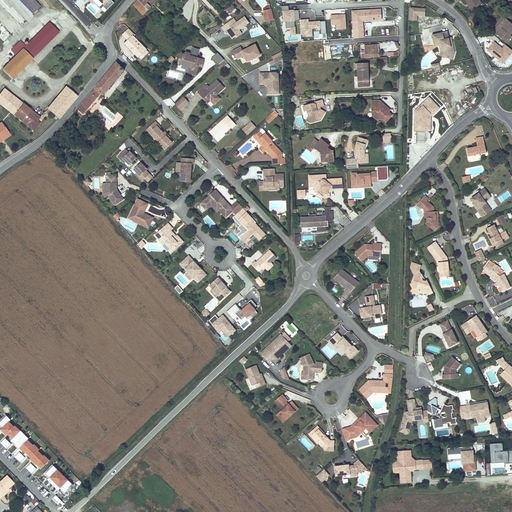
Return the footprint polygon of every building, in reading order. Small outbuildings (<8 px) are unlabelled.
[(26,20),(5,0),(0,0),(0,2),(21,24),(26,20)] [(40,5),(34,0),(19,0),(32,13),(40,5)] [(99,0),(103,3),(102,5),(106,8),(113,1),(111,0),(99,0)] [(137,0),(133,5),(143,15),(148,11),(157,0),(137,0)] [(464,0),(467,4),(472,10),(481,4),(478,0),(464,0)] [(226,9),(232,15),(237,11),(231,4),(226,9)] [(425,6),(410,5),(409,17),(417,18),(417,13),(425,13),(425,6)] [(299,10),(289,11),(289,6),(282,6),(282,11),(283,11),(284,17),(285,22),(286,22),(286,28),(291,28),(291,35),(296,35),(295,21),(300,21),(300,20),(299,10)] [(271,7),(263,9),(265,19),(273,17),(271,7)] [(381,10),(353,11),(353,21),(382,20),(381,10)] [(345,15),(331,16),(331,25),(337,25),(337,30),(346,29),(345,15)] [(50,22),(44,16),(33,27),(39,33),(50,22)] [(234,19),(221,28),(225,35),(227,34),(232,40),(235,38),(236,39),(243,34),(240,31),(250,24),(245,17),(236,23),(234,19)] [(26,46),(23,49),(33,58),(63,27),(54,18),(50,22),(39,33),(26,46)] [(511,32),(511,23),(505,18),(500,23),(504,27),(497,34),(506,42),(511,36),(510,35),(511,32)] [(308,20),(300,20),(300,21),(301,35),(306,34),(306,37),(312,36),(312,29),(321,28),(321,34),(327,34),(326,21),(308,22),(308,20)] [(11,34),(0,22),(0,37),(4,41),(11,34)] [(128,40),(125,43),(133,52),(135,54),(139,58),(139,57),(147,50),(134,37),(133,36),(135,34),(129,28),(123,34),(128,40)] [(365,29),(355,30),(355,38),(365,37),(365,29)] [(453,51),(450,38),(444,39),(442,31),(432,34),(435,44),(441,43),(443,51),(442,55),(450,58),(453,51)] [(16,56),(0,71),(0,73),(9,82),(33,58),(23,49),(26,46),(20,40),(11,50),(16,56)] [(502,48),(494,41),(487,50),(503,64),(511,52),(511,49),(505,44),(502,48)] [(378,45),(365,45),(365,48),(368,48),(368,54),(379,54),(378,45)] [(243,52),(241,48),(234,51),(238,59),(245,56),(248,62),(261,56),(256,46),(248,50),(248,51),(246,52),(245,51),(243,52)] [(147,50),(139,57),(141,60),(149,53),(147,50)] [(190,56),(190,53),(185,52),(185,54),(181,53),(179,61),(191,64),(191,67),(190,69),(192,70),(191,74),(196,75),(199,66),(196,65),(198,58),(190,56)] [(217,53),(211,59),(217,66),(224,61),(217,53)] [(103,95),(124,69),(117,62),(77,109),(83,114),(101,93),(103,95)] [(368,63),(354,64),(355,70),(358,70),(359,88),(369,87),(368,63)] [(278,73),(260,73),(260,84),(267,84),(269,86),(269,89),(273,89),(273,95),(280,94),(279,74),(278,73)] [(205,85),(198,92),(208,103),(211,101),(215,105),(221,98),(218,94),(225,88),(217,80),(210,86),(208,85),(205,85)] [(267,84),(260,84),(261,85),(267,85),(268,86),(268,95),(273,95),(273,89),(269,89),(269,86),(267,84)] [(66,86),(46,109),(51,113),(59,118),(77,95),(66,86)] [(0,92),(0,104),(30,128),(37,120),(39,117),(5,90),(6,88),(5,87),(3,89),(0,92)] [(438,106),(429,96),(419,106),(420,107),(417,110),(417,129),(425,129),(425,124),(428,124),(428,115),(438,106)] [(180,110),(188,103),(183,97),(175,104),(180,110)] [(312,102),(303,104),(304,109),(307,109),(308,114),(310,114),(311,117),(316,119),(319,118),(322,115),(320,108),(318,108),(318,106),(319,105),(323,104),(322,98),(314,100),(315,102),(313,103),(312,102)] [(386,111),(389,108),(380,100),(372,100),(373,114),(378,118),(384,118),(387,121),(393,114),(389,111),(388,113),(386,111)] [(274,111),(265,119),(268,123),(277,115),(274,111)] [(228,116),(209,132),(218,142),(221,139),(226,136),(225,134),(231,128),(232,129),(237,125),(228,116)] [(39,122),(37,120),(30,128),(33,130),(39,122)] [(159,124),(156,121),(147,130),(157,140),(160,142),(166,149),(174,142),(167,136),(168,134),(165,131),(164,132),(158,126),(159,124)] [(256,127),(250,121),(242,129),(247,135),(256,127)] [(417,130),(408,130),(407,143),(416,144),(417,130)] [(0,140),(1,141),(10,135),(7,131),(0,135),(0,140)] [(263,136),(260,132),(254,137),(258,141),(260,140),(264,145),(262,146),(261,148),(265,152),(266,150),(273,158),(280,151),(272,142),(272,141),(266,134),(263,136)] [(478,146),(468,149),(469,156),(487,152),(483,136),(476,138),(478,146)] [(347,168),(358,167),(358,162),(364,162),(363,158),(365,158),(364,153),(364,149),(366,140),(358,137),(355,147),(355,158),(347,159),(347,164),(347,168)] [(312,138),(303,148),(308,152),(311,147),(319,154),(317,155),(320,161),(326,161),(326,162),(332,161),(331,151),(327,151),(324,148),(326,146),(318,139),(316,142),(312,138)] [(125,149),(118,156),(121,160),(123,158),(124,159),(126,161),(129,164),(137,158),(130,151),(129,152),(125,149)] [(190,183),(191,165),(193,165),(194,160),(182,160),(180,176),(180,180),(180,183),(190,183)] [(141,163),(134,169),(135,170),(137,173),(140,175),(140,176),(138,178),(142,181),(149,174),(146,171),(148,169),(141,163)] [(273,174),(273,169),(264,170),(264,178),(266,177),(266,181),(264,181),(263,182),(263,187),(273,187),(273,190),(279,190),(279,187),(284,186),(283,174),(275,174),(273,174)] [(362,172),(352,173),(353,184),(365,184),(365,187),(372,186),(372,182),(372,180),(374,180),(374,182),(379,181),(379,172),(371,172),(371,173),(362,174),(362,172)] [(107,192),(113,201),(115,205),(124,199),(117,189),(116,190),(116,188),(115,182),(117,182),(117,174),(107,174),(107,183),(107,192)] [(310,175),(311,186),(316,185),(316,189),(316,190),(317,190),(321,190),(325,193),(325,196),(331,196),(330,191),(329,190),(331,187),(333,189),(343,188),(343,178),(327,179),(325,179),(325,174),(310,175)] [(263,187),(263,182),(259,182),(260,191),(273,190),(273,187),(263,187)] [(107,183),(103,183),(104,194),(109,203),(113,201),(107,192),(107,183)] [(433,187),(426,194),(430,197),(437,191),(433,187)] [(476,210),(482,218),(488,213),(483,205),(485,203),(483,200),(486,198),(489,196),(484,189),(478,194),(478,195),(471,200),(475,206),(477,209),(476,210)] [(216,190),(205,201),(209,205),(212,203),(213,203),(220,210),(226,217),(234,210),(231,206),(226,201),(224,201),(222,199),(222,197),(216,190)] [(424,196),(416,205),(420,209),(422,207),(424,209),(426,209),(429,211),(429,213),(426,213),(425,214),(425,217),(426,218),(427,218),(427,223),(425,225),(429,229),(430,228),(434,232),(438,227),(438,220),(436,220),(436,216),(435,216),(435,213),(434,213),(434,208),(427,202),(428,200),(424,196)] [(148,204),(138,199),(133,210),(136,211),(133,216),(135,216),(133,220),(148,228),(153,218),(144,213),(148,204)] [(270,201),(270,211),(278,210),(278,213),(287,213),(287,200),(270,201)] [(209,205),(205,201),(202,204),(207,210),(212,205),(218,212),(220,210),(213,203),(212,203),(209,205)] [(237,201),(231,206),(234,210),(233,211),(236,214),(243,208),(237,201)] [(483,205),(488,213),(491,211),(485,203),(483,205)] [(323,212),(324,215),(326,215),(327,220),(328,220),(334,220),(334,211),(331,211),(326,211),(323,212)] [(310,216),(302,216),(302,226),(318,225),(318,231),(327,230),(327,225),(328,225),(328,220),(327,220),(326,215),(324,215),(317,216),(317,213),(310,213),(310,216)] [(505,222),(502,216),(496,219),(499,225),(505,222)] [(249,230),(245,234),(245,242),(248,245),(249,244),(256,237),(257,237),(260,240),(266,235),(252,220),(245,226),(249,230)] [(168,223),(164,227),(169,233),(170,232),(173,229),(168,223)] [(490,239),(492,245),(496,243),(498,247),(503,244),(502,242),(506,240),(507,242),(511,240),(507,233),(499,237),(499,235),(498,235),(494,225),(486,229),(491,239),(490,239)] [(164,227),(155,235),(160,241),(162,240),(164,243),(166,243),(172,249),(174,247),(176,250),(184,242),(178,235),(176,236),(175,237),(173,235),(170,232),(169,233),(164,227)] [(140,248),(146,245),(143,239),(137,243),(140,248)] [(355,251),(363,259),(366,256),(369,253),(381,255),(383,243),(375,242),(375,243),(366,242),(355,251)] [(435,243),(428,248),(438,263),(439,269),(443,268),(444,273),(449,272),(448,263),(446,260),(447,259),(435,243)] [(262,259),(258,264),(256,262),(253,265),(260,273),(263,270),(264,271),(278,259),(271,251),(265,257),(266,258),(263,261),(262,259)] [(476,255),(479,261),(484,259),(481,253),(476,255)] [(195,262),(190,256),(181,264),(199,283),(207,275),(198,265),(197,266),(194,263),(195,262)] [(420,293),(424,294),(427,292),(428,294),(430,295),(433,293),(427,281),(425,282),(423,281),(422,279),(423,278),(422,275),(419,274),(421,267),(413,263),(411,268),(413,272),(416,273),(412,283),(414,288),(418,289),(420,293)] [(487,264),(484,269),(488,272),(486,274),(490,277),(491,278),(493,277),(495,278),(496,279),(497,281),(496,282),(498,286),(499,285),(502,291),(510,287),(503,273),(501,275),(497,272),(500,269),(493,265),(491,267),(487,264)] [(341,268),(334,277),(341,282),(342,281),(347,285),(346,286),(352,291),(359,281),(341,268)] [(443,268),(439,269),(441,279),(450,277),(449,272),(444,273),(443,268)] [(219,277),(210,285),(214,289),(219,294),(216,297),(221,302),(231,292),(228,289),(227,290),(226,288),(227,287),(228,287),(219,277)] [(414,288),(412,283),(410,284),(413,289),(412,292),(419,295),(425,295),(424,294),(420,293),(418,289),(414,288)] [(175,287),(180,293),(183,290),(178,284),(175,287)] [(490,307),(497,304),(493,296),(486,299),(490,307)] [(371,315),(374,315),(374,318),(381,317),(380,314),(379,308),(376,309),(375,305),(374,298),(366,300),(367,306),(360,307),(361,317),(368,316),(368,314),(371,314),(371,315)] [(252,301),(244,309),(251,317),(259,309),(252,301)] [(238,303),(227,312),(234,320),(240,315),(243,319),(248,315),(238,303)] [(209,321),(211,323),(210,325),(218,333),(221,332),(227,338),(236,331),(223,315),(218,319),(216,315),(209,321)] [(487,331),(476,315),(461,325),(467,334),(473,329),(478,337),(485,332),(487,331)] [(244,328),(250,323),(247,320),(241,325),(244,328)] [(448,320),(440,324),(444,333),(443,333),(449,345),(458,341),(448,320)] [(292,322),(286,326),(293,334),(299,330),(292,322)] [(282,331),(262,350),(270,359),(274,355),(290,340),(282,331)] [(337,331),(329,339),(334,344),(336,341),(341,346),(339,347),(344,352),(346,351),(351,357),(358,350),(353,344),(352,345),(347,339),(343,335),(341,336),(337,331)] [(491,339),(477,346),(481,355),(495,347),(491,339)] [(290,340),(274,355),(277,358),(293,343),(290,340)] [(316,371),(324,372),(325,362),(316,361),(310,351),(302,357),(307,364),(306,370),(305,374),(308,374),(308,378),(315,379),(315,374),(314,374),(315,371),(316,372),(316,371)] [(456,374),(456,370),(461,364),(453,357),(445,366),(447,368),(447,370),(445,370),(446,374),(443,374),(443,379),(455,378),(455,376),(454,374),(456,374)] [(503,368),(500,372),(509,380),(511,386),(511,367),(509,365),(504,360),(502,357),(496,360),(497,364),(498,363),(503,368)] [(259,369),(255,360),(245,364),(252,380),(255,379),(257,382),(265,379),(263,375),(262,376),(259,369)] [(290,378),(285,364),(282,369),(284,376),(290,378)] [(500,372),(498,373),(507,381),(509,380),(500,372)] [(369,381),(369,380),(359,389),(366,397),(373,390),(381,390),(381,392),(390,392),(393,373),(384,373),(384,380),(372,380),(372,382),(369,381)] [(283,407),(278,411),(282,416),(287,416),(298,406),(292,399),(289,402),(287,404),(285,401),(287,399),(288,398),(283,392),(275,398),(283,407)] [(429,421),(428,412),(423,413),(422,407),(416,408),(415,399),(408,401),(410,412),(406,412),(400,431),(406,433),(411,417),(417,416),(418,420),(424,419),(424,421),(429,421)] [(435,404),(426,400),(428,411),(440,417),(442,416),(443,414),(447,413),(452,413),(453,413),(453,410),(454,410),(453,405),(447,406),(444,403),(439,408),(434,406),(435,404)] [(471,405),(460,407),(461,415),(466,414),(467,418),(473,417),(473,416),(477,416),(478,419),(485,418),(485,416),(490,415),(488,401),(482,402),(482,403),(478,404),(479,406),(476,406),(476,405),(471,405)] [(282,416),(278,411),(277,412),(283,420),(287,416),(282,416)] [(366,411),(354,423),(356,424),(353,427),(356,435),(361,429),(363,431),(368,426),(371,430),(378,423),(366,411)] [(387,412),(377,414),(384,423),(387,412)] [(452,413),(447,413),(448,418),(447,419),(442,416),(440,417),(440,418),(434,419),(436,428),(444,426),(444,425),(448,424),(448,423),(451,423),(451,425),(457,424),(456,418),(453,418),(452,413)] [(5,415),(0,420),(0,424),(2,427),(10,420),(5,415)] [(412,421),(418,420),(417,416),(411,417),(406,433),(408,434),(412,421)] [(1,429),(12,439),(20,431),(15,426),(13,427),(8,422),(2,427),(1,429)] [(319,426),(325,433),(325,432),(326,432),(318,423),(309,431),(318,441),(319,440),(312,433),(319,426)] [(352,425),(343,428),(343,429),(348,428),(351,437),(358,435),(363,431),(361,429),(356,435),(353,427),(356,424),(354,423),(352,425)] [(331,438),(325,432),(325,433),(319,426),(312,433),(319,440),(326,448),(334,448),(335,438),(331,438)] [(11,441),(19,447),(29,439),(21,431),(12,439),(11,441)] [(5,437),(0,442),(7,449),(12,444),(5,437)] [(508,437),(499,438),(500,451),(509,450),(508,437)] [(19,448),(41,469),(50,460),(27,440),(19,448)] [(410,450),(398,451),(398,463),(396,463),(397,471),(401,471),(401,476),(402,479),(404,481),(409,480),(410,478),(410,469),(411,467),(413,469),(423,468),(423,459),(415,460),(411,457),(410,450)] [(19,451),(14,456),(20,462),(25,457),(19,451)] [(472,451),(461,452),(462,462),(466,462),(473,462),(472,456),(472,451)] [(473,462),(466,462),(466,466),(469,466),(469,471),(475,470),(474,455),(472,456),(473,462)] [(336,473),(350,472),(354,471),(354,470),(358,470),(362,469),(363,468),(365,470),(367,467),(358,457),(355,462),(355,463),(350,464),(350,462),(335,464),(336,473)] [(30,462),(26,467),(32,473),(37,468),(30,462)] [(74,486),(52,465),(43,474),(65,497),(74,486)] [(323,479),(331,472),(325,466),(317,473),(323,479)] [(7,476),(0,482),(0,492),(2,495),(9,489),(14,483),(7,476)] [(29,491),(26,493),(33,499),(35,496),(29,491)] [(56,494),(51,499),(58,505),(62,500),(56,494)]
